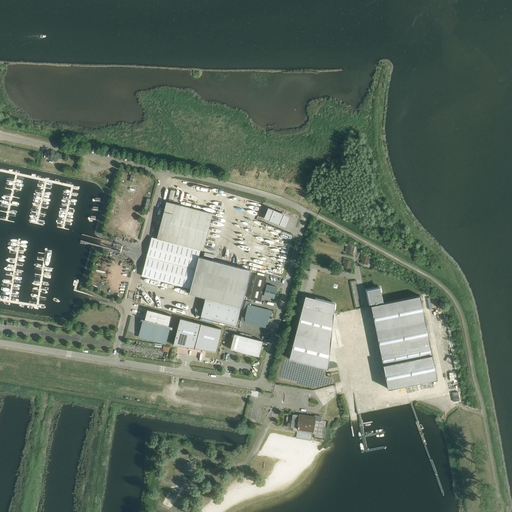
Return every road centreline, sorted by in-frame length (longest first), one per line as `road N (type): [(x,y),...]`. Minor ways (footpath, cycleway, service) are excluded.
road 1 (unclassified): [(114,361),(261,382),(292,261),(300,209),(162,172)]
road 2 (unclassified): [(114,361),(162,172)]
